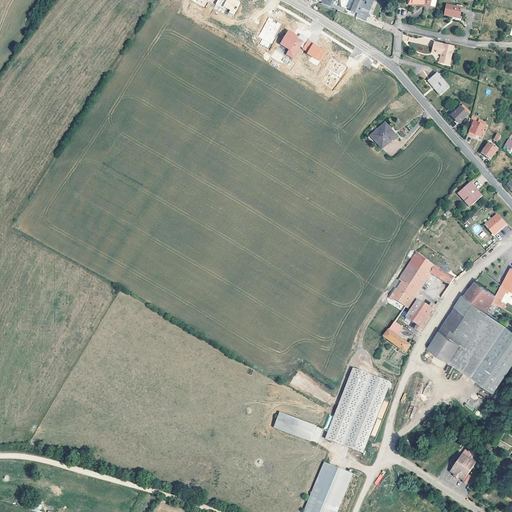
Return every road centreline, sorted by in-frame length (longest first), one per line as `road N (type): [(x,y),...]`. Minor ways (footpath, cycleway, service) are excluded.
road 1 (residential): [(511,241),(459,286),(435,320),(387,435),(395,456),(478,511)]
road 2 (track): [(0,456),(43,460),(218,511)]
road 3 (tertiary): [(511,203),(393,67)]
road 4 (residential): [(393,67),(402,26),(511,46)]
road 5 (tertiary): [(393,67),(289,0)]
